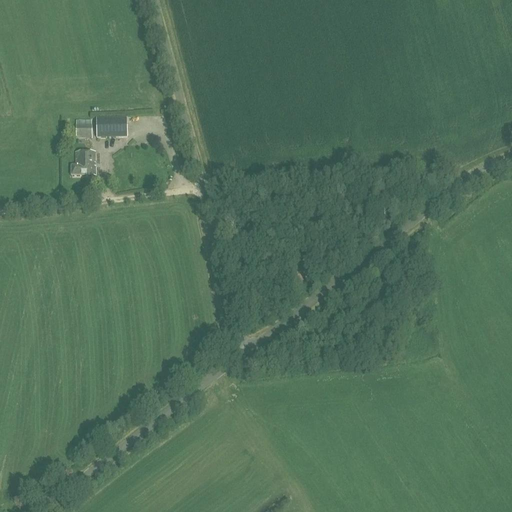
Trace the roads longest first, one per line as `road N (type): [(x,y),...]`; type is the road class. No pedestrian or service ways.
road 1 (unclassified): [(233,356),(202,190),(152,0)]
road 2 (unclassified): [(233,356),(511,161)]
road 3 (unclassified): [(36,511),(233,356)]
road 4 (track): [(202,190),(0,211)]
